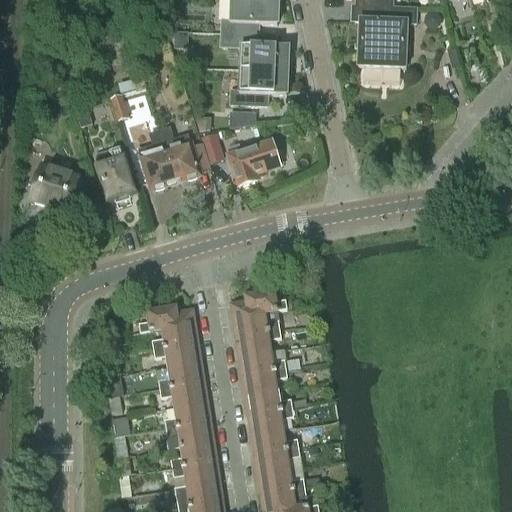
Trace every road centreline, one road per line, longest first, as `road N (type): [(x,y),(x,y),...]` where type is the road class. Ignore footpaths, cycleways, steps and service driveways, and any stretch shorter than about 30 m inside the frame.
road 1 (tertiary): [(51,511),(51,332),(62,301),(85,284),(200,249)]
road 2 (residential): [(242,511),(200,249)]
road 3 (residential): [(350,215),(308,0)]
road 4 (tertiary): [(200,249),(350,215)]
road 5 (residential): [(436,200),(438,182),(511,97)]
